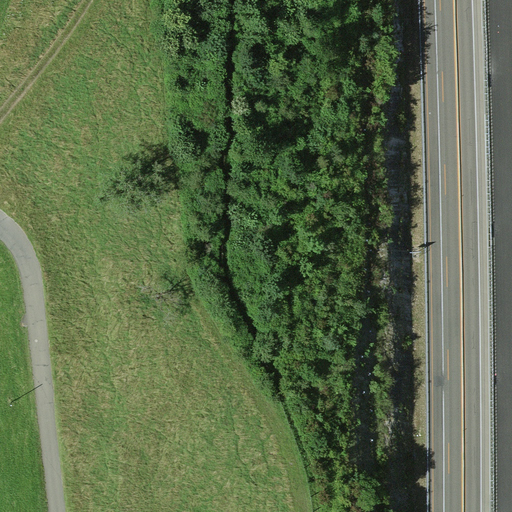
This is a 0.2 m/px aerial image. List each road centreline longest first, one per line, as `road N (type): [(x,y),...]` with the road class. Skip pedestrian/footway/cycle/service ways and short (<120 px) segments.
road 1 (motorway): [(454,0),(462,511)]
road 2 (track): [(0,116),(83,0)]
